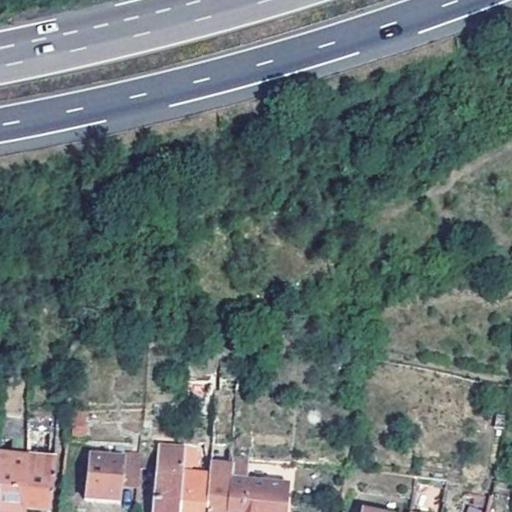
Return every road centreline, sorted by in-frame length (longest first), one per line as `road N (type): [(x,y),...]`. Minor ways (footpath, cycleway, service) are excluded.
road 1 (motorway): [(0,129),(223,81),(474,0)]
road 2 (motorway): [(260,0),(0,63)]
